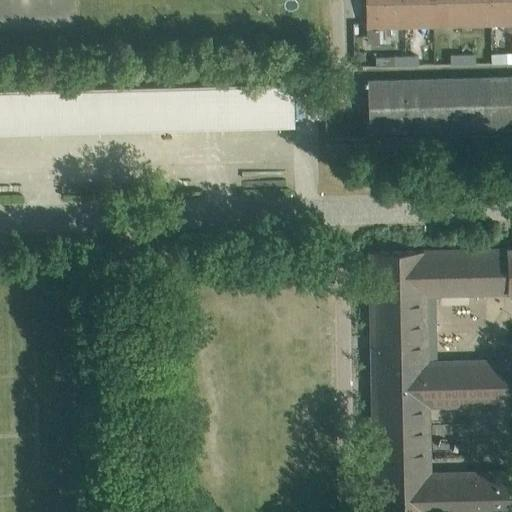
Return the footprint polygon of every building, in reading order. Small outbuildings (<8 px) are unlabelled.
[(396,27),(395,0),(364,0),(365,28),(396,27)] [(395,0),(396,27),(428,26),(427,0),(395,0)] [(427,0),(428,26),(460,25),(459,0),(427,0)] [(491,25),(490,0),(459,0),(460,25),(491,25)] [(511,24),(511,0),(490,0),(491,25),(511,24)] [(511,62),(511,52),(501,53),(501,63),(511,62)] [(460,54),(450,54),(450,64),(461,64),(460,54)] [(460,54),(461,64),(475,64),(475,54),(460,54)] [(397,56),(397,65),(418,65),(418,55),(397,56)] [(374,56),(375,66),(397,65),(397,56),(374,56)] [(511,128),(511,76),(366,80),(368,133),(511,128)] [(511,511),(511,473),(432,475),(430,408),(445,407),(445,414),(471,413),(471,407),(511,406),(510,358),(437,360),(435,296),(442,295),(442,305),(468,304),(468,295),(506,295),(506,294),(511,294),(511,303),(511,302),(511,249),(421,252),(421,251),(371,252),(376,511),(511,511)]
